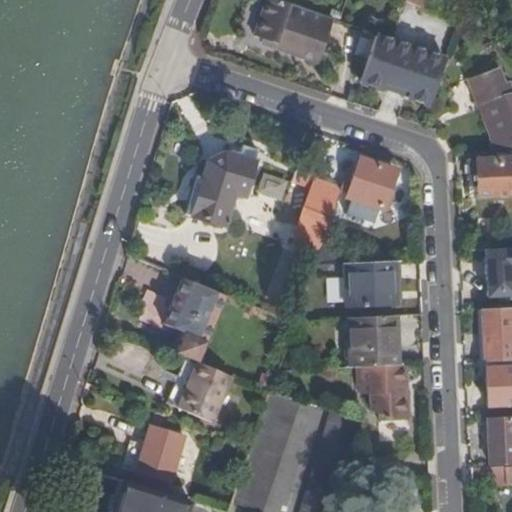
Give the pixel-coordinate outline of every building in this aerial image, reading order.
[(261,43),(287,52),(288,49),(298,51),(297,55),(298,55),(318,62),(334,19),(278,0),(267,0),(255,36),(262,39),(261,43)] [(403,0),(404,1),(424,8),(426,0),(403,0)] [(333,8),(330,16),(340,19),(343,12),(333,8)] [(375,37),(360,82),(383,90),(385,83),(409,91),(407,98),(430,106),(445,60),(375,37)] [(492,136),(492,150),(511,149),(511,87),(510,82),(505,84),(500,69),(471,80),(492,136)] [(224,225),(234,194),(235,189),(245,192),(257,150),(242,146),(238,157),(223,153),(208,160),(202,178),(196,176),(185,214),(224,225)] [(511,157),(476,159),(478,196),(511,194),(511,157)] [(363,159),(357,175),(351,193),(343,191),(340,190),(334,209),(344,213),(350,197),(383,209),(396,170),(363,159)] [(349,172),(343,191),(351,193),(357,175),(349,172)] [(341,188),(317,178),(294,239),(320,249),(334,209),(340,190),(341,188)] [(501,232),(501,219),(477,220),(477,233),(501,232)] [(511,247),(487,248),(488,255),(488,285),(511,283),(511,247)] [(395,261),(345,262),(346,305),(362,304),(362,306),(365,306),(365,304),(396,303),(395,261)] [(226,296),(184,279),(164,324),(185,333),(177,351),(192,358),(197,360),(198,361),(226,296)] [(300,307),(307,287),(290,281),(277,317),(294,324),(295,322),(295,320),(300,307)] [(511,307),(483,309),(485,362),(511,360),(511,307)] [(397,336),(396,315),(350,317),(352,367),(356,367),(393,365),(392,336),(397,336)] [(197,360),(192,358),(173,404),(179,406),(197,360)] [(212,420),(231,375),(230,375),(198,361),(197,360),(179,406),(212,420)] [(407,420),(405,365),(393,365),(356,367),(357,385),(360,385),(360,394),(370,393),(371,411),(378,414),(378,422),(407,420)] [(511,366),(486,368),(488,406),(511,405),(511,366)] [(334,368),(319,369),(319,379),(337,378),(336,368),(334,368)] [(257,427),(248,451),(245,460),(237,486),(228,511),(259,511),(298,399),(285,395),(271,391),(269,390),(257,427)] [(263,511),(301,400),(298,399),(259,511),(263,511)] [(303,511),(335,410),(331,408),(299,511),(303,511)] [(361,418),(335,410),(303,511),(334,511),(344,480),(354,448),(362,422),(363,418),(361,418)] [(509,416),(489,417),(491,464),(511,464),(509,416)] [(136,472),(133,483),(167,494),(170,482),(170,481),(183,436),(151,426),(137,472),(136,472)] [(366,459),(367,480),(397,479),(396,458),(366,459)] [(471,476),(471,482),(511,480),(511,465),(491,466),(470,467),(471,476)] [(119,511),(120,511),(125,497),(129,482),(120,480),(115,493),(111,494),(107,507),(110,511),(110,509),(119,511)] [(160,511),(188,511),(192,501),(167,494),(133,483),(129,482),(125,497),(148,504),(154,506),(153,510),(152,511),(160,511),(161,511),(160,511)] [(160,511),(161,511),(160,511),(152,511),(153,510),(154,506),(148,504),(125,497),(120,511),(119,511),(110,509),(110,511),(109,511),(160,511)]
